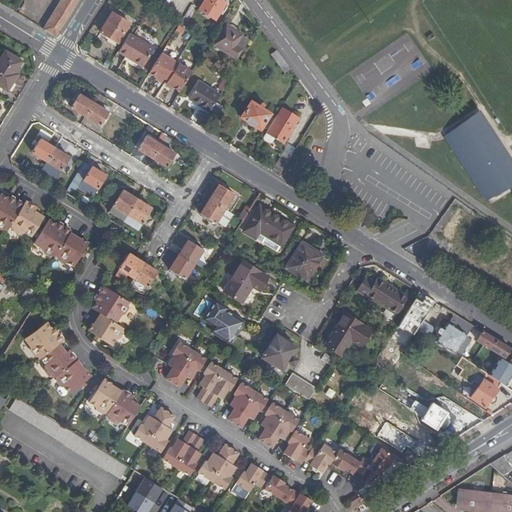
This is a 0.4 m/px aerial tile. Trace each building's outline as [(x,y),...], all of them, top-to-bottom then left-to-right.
[(61,0),(43,30),(55,37),(78,0),(61,0)] [(216,20),(226,3),(221,0),(204,0),(199,9),(216,20)] [(129,23),(112,13),(100,32),(109,38),(117,43),(129,23)] [(181,33),(184,28),(179,25),(176,30),(181,33)] [(236,58),(246,41),(240,37),(242,35),(236,31),(233,27),(228,26),(227,25),(214,45),(236,58)] [(154,49),(129,33),(118,52),(143,68),(154,49)] [(109,38),(107,41),(115,46),(117,43),(109,38)] [(291,68),(277,50),(271,54),(285,73),(291,68)] [(0,86),(6,90),(17,72),(23,62),(4,51),(0,57),(0,86)] [(175,62),(161,53),(149,73),(163,81),(165,78),(166,79),(168,80),(166,83),(180,92),(192,72),(178,64),(176,63),(175,62)] [(382,74),(397,64),(389,53),(374,63),(382,74)] [(20,74),(17,72),(6,90),(9,92),(20,74)] [(232,76),(228,73),(218,89),(222,92),(232,76)] [(216,102),(220,95),(199,83),(189,99),(210,112),(216,102)] [(87,98),(94,102),(98,96),(91,92),(87,98)] [(98,96),(94,102),(93,103),(86,116),(100,125),(108,113),(99,107),(105,97),(99,93),(98,96)] [(86,116),(93,103),(79,95),(71,107),(86,116)] [(261,130),(271,114),(251,101),(241,117),(261,130)] [(207,131),(222,106),(216,102),(210,112),(201,127),(207,131)] [(284,144),(300,118),(282,107),(266,133),(275,139),(284,144)] [(497,143),(479,115),(447,136),(487,198),(511,181),(511,165),(503,151),(490,159),(485,151),(497,143)] [(264,138),(272,143),(275,139),(266,133),(264,138)] [(161,145),(153,158),(167,167),(175,154),(166,149),(172,139),(167,135),(161,145)] [(153,158),(161,145),(146,136),(138,149),(153,158)] [(47,162),(55,149),(40,139),(32,152),(47,162)] [(55,149),(47,162),(40,173),(47,177),(51,170),(59,174),(61,170),(69,158),(55,149)] [(284,151),(272,171),(279,175),(291,156),(284,151)] [(103,183),(107,175),(84,162),(68,189),(74,193),(79,184),(96,194),(103,183)] [(209,200),(224,209),(233,194),(219,185),(209,200)] [(124,221),(137,200),(122,190),(109,211),(124,221)] [(0,227),(3,229),(6,229),(7,229),(10,225),(22,206),(22,205),(12,198),(8,204),(5,202),(7,199),(7,198),(0,194),(0,227)] [(137,200),(124,221),(123,221),(138,231),(152,209),(137,200)] [(224,209),(209,200),(200,214),(215,223),(224,209)] [(24,234),(25,232),(31,236),(43,218),(37,214),(34,212),(36,208),(25,201),(22,205),(22,206),(10,225),(24,234)] [(259,206),(256,211),(265,217),(268,211),(259,206)] [(467,247),(481,225),(454,209),(441,231),(467,247)] [(265,217),(256,211),(244,231),(256,238),(263,243),(267,236),(281,245),(293,226),(268,211),(265,217)] [(55,225),(48,221),(34,244),(44,250),(45,253),(51,256),(54,255),(55,256),(70,232),(59,225),(56,230),(53,229),(55,225)] [(80,256),(83,252),(88,244),(70,232),(55,256),(56,257),(58,260),(63,263),(66,263),(73,267),(80,256)] [(267,236),(263,243),(277,252),(281,245),(267,236)] [(179,255),(194,264),(203,249),(188,240),(179,255)] [(323,256),(302,243),(286,268),(307,281),(323,256)] [(504,278),(511,283),(511,249),(503,244),(496,256),(492,253),(482,269),(502,282),(504,278)] [(132,277),(134,278),(144,264),(128,254),(118,268),(129,275),(132,277)] [(194,264),(179,255),(169,269),(184,279),(194,264)] [(262,273),(242,261),(223,291),(242,303),(252,287),(259,291),(268,277),(262,273)] [(134,278),(147,287),(148,287),(157,273),(144,264),(134,278)] [(124,282),(129,275),(118,268),(114,276),(124,282)] [(366,277),(358,290),(368,297),(396,314),(407,297),(378,279),(376,283),(366,277)] [(134,278),(129,287),(142,295),(147,287),(134,278)] [(97,301),(97,302),(93,308),(100,313),(116,323),(122,312),(125,311),(128,305),(127,302),(128,301),(104,286),(97,297),(102,300),(101,303),(97,301)] [(29,288),(27,287),(22,296),(35,304),(40,295),(29,288)] [(434,301),(418,291),(410,304),(426,314),(434,301)] [(193,313),(201,319),(214,301),(207,296),(193,313)] [(204,319),(215,326),(212,331),(230,343),(239,327),(237,326),(240,320),(232,315),(230,317),(224,313),(226,311),(227,308),(215,301),(204,319)] [(97,336),(101,339),(112,345),(117,338),(120,337),(123,332),(123,328),(116,323),(100,313),(89,331),(97,336)] [(345,313),(337,326),(340,328),(348,315),(345,313)] [(435,331),(436,333),(439,335),(435,341),(454,353),(456,351),(461,354),(470,340),(465,337),(472,325),(454,314),(448,323),(447,322),(443,329),(440,327),(438,327),(435,331)] [(340,328),(337,326),(324,345),(341,356),(352,341),(361,347),(371,330),(348,315),(340,328)] [(421,321),(414,332),(418,334),(425,338),(432,327),(421,321)] [(62,341),(55,331),(49,335),(48,332),(51,330),(50,329),(46,323),(24,339),(31,348),(32,351),(36,356),(39,357),(40,358),(58,344),(62,341)] [(490,350),(496,339),(482,331),(476,341),(490,350)] [(418,334),(414,332),(409,340),(413,342),(418,334)] [(291,355),(296,347),(276,335),(261,357),(281,370),(287,362),(293,366),(297,359),(291,355)] [(496,339),(490,350),(504,359),(511,349),(496,339)] [(172,383),(192,351),(179,342),(172,354),(174,355),(176,357),(174,360),(172,358),(168,365),(172,368),(165,379),(172,383)] [(65,353),(63,350),(58,344),(40,358),(45,364),(44,365),(46,367),(45,368),(44,371),(49,376),(51,377),(52,376),(53,378),(55,376),(76,361),(68,350),(65,353)] [(192,351),(172,383),(179,387),(186,376),(191,379),(195,372),(192,371),(194,368),(197,370),(199,371),(206,360),(192,351)] [(479,385),(470,397),(484,407),(502,383),(487,374),(462,357),(459,360),(456,365),(462,369),(458,375),(471,384),(473,381),(479,385)] [(78,386),(83,382),(90,377),(77,360),(76,361),(55,376),(56,377),(56,381),(60,386),(63,387),(68,393),(78,386)] [(203,403),(224,371),(210,362),(203,374),(205,375),(207,376),(206,379),(203,378),(199,385),(203,388),(197,399),(203,403)] [(224,371),(203,403),(210,407),(217,396),(222,399),(226,392),(224,390),(225,388),(228,389),(230,391),(237,379),(224,371)] [(316,389),(292,373),(284,385),(297,393),(308,400),(316,389)] [(99,387),(96,391),(89,402),(96,407),(97,410),(103,413),(106,413),(107,414),(122,391),(104,379),(99,387)] [(234,424),(254,391),(241,383),(233,394),(236,396),(238,397),(236,400),(234,398),(229,405),(234,408),(227,419),(234,424)] [(120,423),(121,421),(128,425),(140,406),(134,403),(131,401),(133,397),(122,390),(122,391),(107,414),(109,415),(108,416),(109,419),(115,423),(117,422),(118,421),(120,423)] [(254,391),(234,424),(241,428),(248,417),(252,420),(257,413),(254,411),(256,409),(258,410),(260,411),(268,400),(254,391)] [(10,409),(121,478),(128,467),(109,455),(17,398),(10,409)] [(265,444),(285,411),(272,403),(264,414),(266,416),(269,417),(267,420),(265,418),(260,425),(265,428),(258,439),(265,444)] [(439,425),(444,416),(446,413),(432,404),(422,420),(436,429),(439,425)] [(147,444),(167,412),(160,407),(153,418),(149,416),(144,423),(147,424),(145,427),(143,425),(140,424),(133,436),(147,444)] [(285,411),(265,444),(272,448),(279,437),(283,440),(288,433),(285,431),(287,428),(290,430),(292,431),(299,420),(285,411)] [(167,412),(147,444),(161,452),(168,441),(166,440),(163,438),(165,435),(167,437),(172,430),(167,427),(174,416),(167,412)] [(449,419),(444,416),(439,425),(443,428),(446,427),(450,421),(449,419)] [(176,467),(196,435),(189,430),(182,441),(178,439),(173,446),(176,447),(174,450),(172,448),(170,447),(162,458),(176,467)] [(303,463),(304,460),(309,452),(303,448),(309,439),(295,430),(288,442),(290,443),(292,444),(291,447),(288,446),(284,453),(295,460),(296,459),(303,463)] [(196,435),(176,467),(190,475),(197,464),(195,463),(192,461),(194,458),(196,460),(201,453),(196,450),(203,439),(196,435)] [(330,463),(337,452),(323,443),(317,453),(311,449),(309,452),(304,460),(311,464),(310,465),(322,472),(326,465),(324,464),(325,461),(328,462),(330,464),(330,463)] [(211,481),(231,449),(224,444),(217,455),(213,452),(208,459),(211,461),(209,464),(207,462),(205,461),(197,472),(211,481)] [(388,468),(396,456),(381,447),(361,480),(368,485),(375,474),(379,477),(386,467),(388,468)] [(231,449),(211,481),(225,489),(232,478),(230,476),(227,475),(229,472),(231,474),(236,467),(231,464),(238,453),(231,449)] [(337,452),(330,463),(342,471),(343,468),(345,466),(347,468),(346,470),(353,474),(355,470),(362,474),(369,463),(362,458),(360,462),(339,449),(337,452)] [(511,468),(502,456),(489,464),(504,476),(511,469),(511,468)] [(242,472),(235,483),(249,492),(255,483),(261,487),(269,475),(251,464),(246,471),(249,472),(247,475),(245,473),(242,472)] [(275,495),(292,506),(299,494),(286,486),(285,488),(282,487),(283,484),(285,482),(273,475),(265,489),(275,495)] [(127,504),(138,511),(146,511),(162,488),(144,477),(127,504)] [(459,499),(458,507),(502,511),(511,511),(511,494),(499,493),(499,495),(484,493),(484,492),(473,490),(473,492),(457,490),(456,499),(459,499)] [(300,493),(299,494),(292,506),(288,511),(304,511),(312,500),(300,493)] [(357,494),(348,500),(352,505),(361,500),(357,494)] [(188,511),(191,507),(179,499),(170,511),(188,511)]
